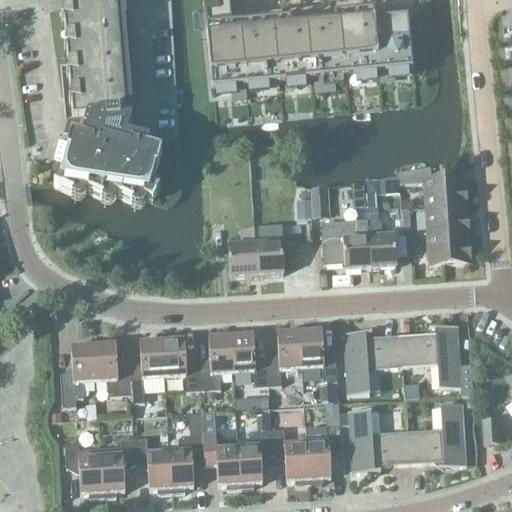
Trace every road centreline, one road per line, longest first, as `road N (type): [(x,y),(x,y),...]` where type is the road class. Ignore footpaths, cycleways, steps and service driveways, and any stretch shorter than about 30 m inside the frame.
road 1 (residential): [(503,295),(153,314),(70,293),(49,283),(23,252),(0,86)]
road 2 (residential): [(503,295),(473,0)]
